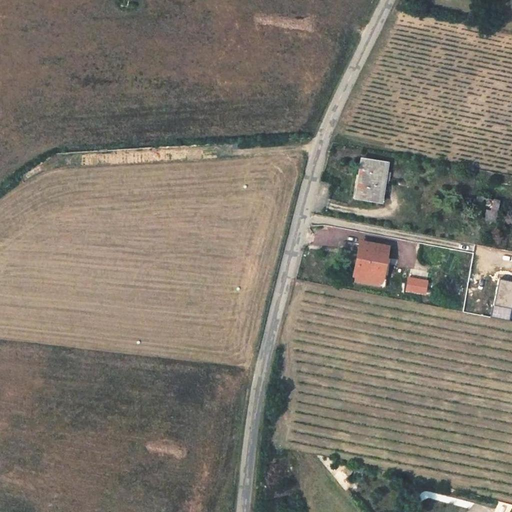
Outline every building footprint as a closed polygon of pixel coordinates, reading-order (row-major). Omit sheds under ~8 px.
[(384,151),(364,148),(362,160),(358,160),(355,175),(359,176),(357,185),(380,189),(384,168),(388,169),(390,160),(383,159),(384,151)] [(497,188),(478,184),(474,204),(493,207),(497,188)] [(360,228),(354,262),(381,266),(388,232),(360,228)] [(380,272),(381,266),(354,262),(353,267),(380,272)] [(423,278),(425,265),(407,262),(405,275),(423,278)] [(490,304),(509,308),(511,291),(511,283),(494,280),(490,304)]
